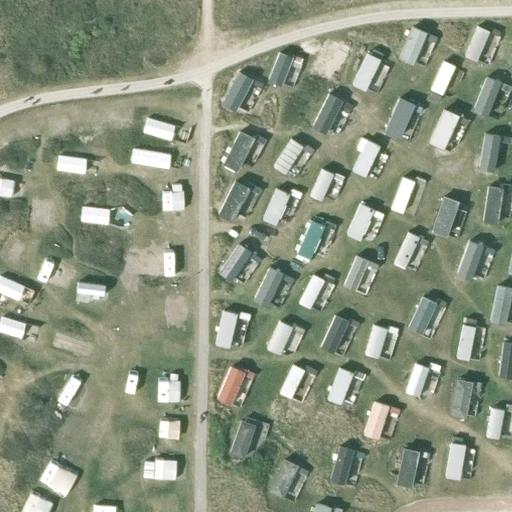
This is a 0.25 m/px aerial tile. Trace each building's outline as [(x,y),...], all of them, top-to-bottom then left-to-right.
[(412,62),(426,29),(412,23),(398,56),(412,62)] [(475,59),(488,28),(477,23),(464,54),(475,59)] [(492,29),(479,58),(488,62),(502,33),(492,29)] [(429,30),(416,59),(426,64),(439,35),(429,30)] [(338,45),(328,39),(313,69),(323,74),(338,45)] [(291,54),(278,49),(266,78),(280,83),(291,54)] [(365,89),(380,57),(367,50),(351,82),(365,89)] [(441,91),(454,63),(443,58),(430,86),(441,91)] [(251,76),(240,71),(227,100),(237,105),(251,76)] [(484,114),(498,80),(485,75),(471,108),(484,114)] [(325,129),(341,98),(328,91),(312,123),(325,129)] [(399,135),(413,100),(398,94),(383,128),(399,135)] [(458,112),(444,105),(428,139),(442,146),(458,112)] [(173,138),(179,121),(150,112),(145,128),(173,138)] [(236,168),(253,135),(238,127),(221,160),(236,168)] [(491,169),(497,133),(482,131),(476,167),(491,169)] [(254,163),(267,138),(257,133),(245,158),(254,163)] [(284,171),(302,143),(291,136),(272,163),(284,171)] [(364,174),(379,142),(366,136),(351,168),(364,174)] [(88,170),(89,154),(61,151),(59,168),(88,170)] [(320,198),(332,171),(320,166),(308,193),(320,198)] [(401,211),(414,178),(402,174),(390,206),(401,211)] [(231,218),(247,184),(233,177),(217,211),(231,218)] [(495,220),(500,185),(485,183),(480,218),(495,220)] [(275,222),(288,191),(275,185),(262,217),(275,222)] [(446,233),(457,198),(442,193),(431,228),(446,233)] [(29,222),(52,228),(59,203),(36,197),(29,222)] [(359,239),(373,208),(360,201),(345,233),(359,239)] [(309,257),(324,223),(311,218),(296,251),(309,257)] [(404,266),(419,234),(407,229),(393,261),(404,266)] [(234,277),(250,243),(238,238),(222,272),(234,277)] [(354,288),(367,258),(355,253),(342,283),(354,288)] [(266,304),(281,271),(267,265),(252,298),(266,304)] [(309,307),(324,278),(312,272),(297,301),(309,307)] [(503,322),(510,284),(495,281),(487,319),(503,322)] [(421,331),(435,300),(421,294),(408,325),(421,331)] [(228,346),(236,311),(221,308),(213,343),(228,346)] [(332,351),(348,319),(334,312),(319,344),(332,351)] [(279,352),(292,325),(279,318),(266,346),(279,352)] [(377,355),(386,326),(372,322),(364,351),(377,355)] [(467,359),(475,325),(463,322),(455,356),(467,359)] [(295,354),(307,328),(296,323),(284,349),(295,354)] [(510,376),(511,364),(511,341),(500,340),(495,374),(510,376)] [(418,395),(428,365),(414,361),(404,391),(418,395)] [(289,396),(303,367),(291,362),(277,391),(289,396)] [(230,402),(244,369),(230,363),(216,396),(230,402)] [(339,403),(352,370),(338,365),(326,398),(339,403)] [(355,372),(344,402),(354,405),(365,375),(355,372)] [(465,417),(472,380),(456,377),(448,413),(465,417)] [(471,413),(479,414),(481,379),(473,379),(471,413)] [(76,407),(86,386),(73,380),(63,401),(76,407)] [(376,437),(387,402),(374,398),(362,432),(376,437)] [(498,437),(503,407),(491,405),(486,435),(498,437)] [(511,406),(507,406),(503,430),(511,431),(511,406)] [(242,457),(254,422),(239,418),(228,452),(242,457)] [(257,448),(265,421),(259,419),(250,446),(257,448)] [(459,478),(465,443),(451,441),(445,475),(459,478)] [(343,482),(353,447),(338,443),(328,478),(343,482)] [(410,485),(418,448),(402,445),(395,481),(410,485)] [(422,447),(414,478),(424,481),(432,450),(422,447)] [(346,480),(356,483),(366,451),(356,448),(346,480)] [(121,472),(125,453),(106,449),(103,469),(121,472)] [(57,500),(78,477),(55,456),(34,479),(57,500)] [(158,477),(167,477),(166,456),(157,456),(158,477)] [(281,497),(297,463),(283,457),(267,491),(281,497)] [(327,511),(330,505),(314,500),(311,511),(327,511)]
